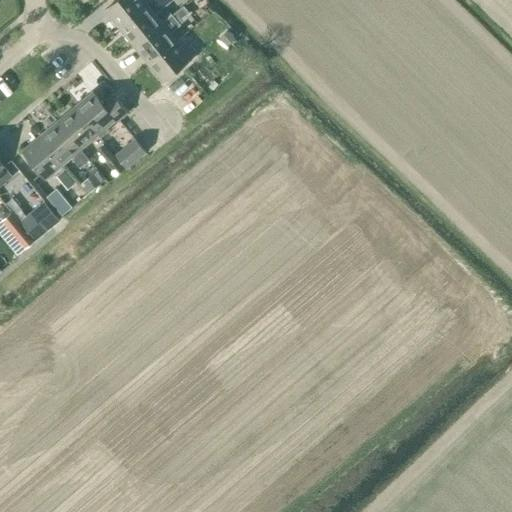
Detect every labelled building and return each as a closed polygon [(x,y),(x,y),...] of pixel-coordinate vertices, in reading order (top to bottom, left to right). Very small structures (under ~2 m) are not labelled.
[(115,0),(104,9),(119,27),(146,5),(142,0),(115,0)] [(161,23),(146,5),(119,27),(133,45),(161,23)] [(172,14),(161,23),(133,45),(148,63),(175,41),(169,33),(181,24),(172,14)] [(220,38),(226,44),(235,36),(230,30),(220,38)] [(179,46),(175,41),(148,63),(162,81),(190,59),(179,46)] [(190,59),(195,55),(184,42),(179,46),(190,59)] [(218,85),(212,77),(200,87),(206,95),(218,85)] [(92,92),(74,107),(97,133),(100,137),(108,130),(106,127),(114,119),(116,120),(127,111),(111,93),(101,102),(92,92)] [(97,133),(74,107),(57,121),(80,148),(97,133)] [(57,121),(40,136),(63,163),(71,156),(80,166),(89,158),(80,148),(57,121)] [(45,178),(63,163),(40,136),(22,151),(45,178)] [(115,154),(126,167),(145,151),(134,138),(115,154)] [(117,174),(124,168),(104,144),(96,150),(117,174)] [(0,162),(0,182),(9,175),(2,168),(3,167),(0,162)] [(88,177),(96,186),(104,180),(96,170),(88,177)] [(72,205),(57,187),(46,196),(62,213),(72,205)] [(20,220),(35,238),(59,220),(43,201),(20,220)] [(0,218),(2,220),(11,212),(3,203),(0,205),(0,218)] [(25,245),(33,238),(31,237),(17,220),(9,227),(25,245)]
